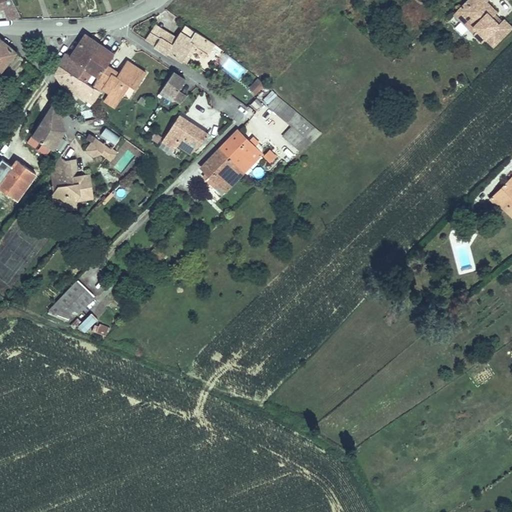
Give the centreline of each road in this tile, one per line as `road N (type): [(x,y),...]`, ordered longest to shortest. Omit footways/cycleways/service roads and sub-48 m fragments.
road 1 (unknown): [(114,21),(226,96),(250,122),(102,286)]
road 2 (residential): [(155,0),(114,21),(0,27)]
